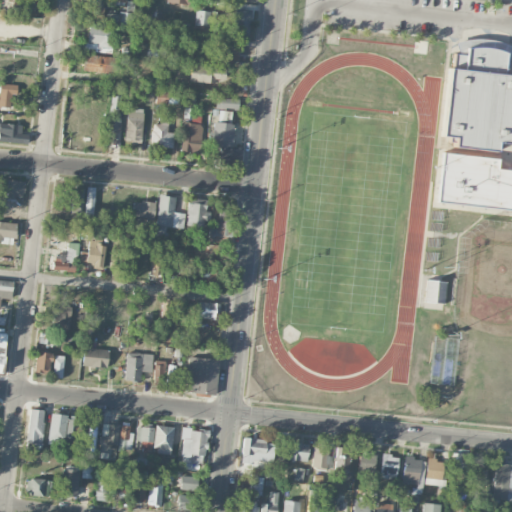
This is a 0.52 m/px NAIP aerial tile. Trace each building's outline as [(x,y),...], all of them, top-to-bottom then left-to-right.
[(104,7),(93,7),(92,21),(103,22),(104,7)] [(214,25),(215,11),(195,10),(194,24),(214,25)] [(250,10),(234,10),(233,34),(249,35),(250,10)] [(105,23),(123,23),(123,14),(106,13),(105,23)] [(113,27),(88,26),(87,49),(112,50),(113,27)] [(214,58),(226,59),(227,44),(214,43),(214,58)] [(440,136),(448,68),(452,68),(453,53),(465,54),(466,48),(474,46),(485,47),(497,49),(506,52),(505,59),(511,59),(511,143),(497,142),(496,150),(454,145),(455,137),(440,136)] [(158,49),(148,48),(147,56),(157,57),(158,49)] [(115,73),(116,57),(84,55),(83,72),(115,73)] [(226,69),(191,64),(189,79),(223,84),(226,69)] [(0,106),(10,108),(11,94),(16,94),(17,85),(0,83),(0,106)] [(168,91),(156,91),(156,102),(168,103),(168,91)] [(120,96),(111,95),(110,111),(118,112),(120,96)] [(194,97),(185,97),(184,118),(193,118),(194,97)] [(215,108),(239,109),(239,98),(216,97),(215,108)] [(144,109),(128,107),(123,140),(140,142),(144,109)] [(218,122),(231,122),(231,111),(219,110),(218,122)] [(167,122),(151,122),(151,147),(173,147),(173,132),(167,132),(167,122)] [(203,124),(184,122),(180,150),(198,153),(203,124)] [(218,166),(240,167),(241,148),(231,147),(232,123),(213,122),(212,147),(219,147),(218,166)] [(21,124),(0,123),(0,142),(27,143),(27,134),(21,134),(21,124)] [(107,144),(116,145),(117,123),(107,123),(107,144)] [(511,209),(435,201),(441,152),(498,158),(497,168),(511,169),(511,209)] [(23,199),(25,181),(8,179),(6,196),(23,199)] [(81,214),(84,186),(72,184),(69,213),(81,214)] [(93,217),(94,187),(86,187),(84,216),(93,217)] [(185,213),(173,212),(176,196),(159,194),(154,235),(165,237),(166,226),(183,228),(185,213)] [(155,203),(133,200),(132,217),(153,219),(155,203)] [(186,226),(206,227),(207,211),(206,211),(207,200),(187,200),(186,226)] [(208,228),(208,241),(228,242),(229,209),(217,208),(217,228),(208,228)] [(15,222),(0,221),(0,242),(14,243),(15,222)] [(54,253),(53,270),(75,272),(77,243),(67,242),(66,254),(54,253)] [(103,269),(105,243),(88,242),(86,263),(93,263),(93,268),(103,269)] [(216,261),(219,246),(195,242),(192,257),(216,261)] [(200,284),(215,284),(215,267),(200,268),(200,284)] [(0,298),(11,299),(12,280),(0,279),(0,298)] [(444,302),(445,281),(425,280),(424,302),(444,302)] [(161,319),(172,319),(172,300),(161,299),(161,319)] [(217,320),(219,304),(198,300),(195,316),(217,320)] [(45,306),(45,325),(70,326),(70,306),(45,306)] [(187,306),(176,306),(176,327),(186,327),(187,306)] [(107,349),(82,348),(82,367),(106,368),(107,349)] [(34,373),(50,373),(51,352),(35,352),(34,373)] [(124,381),(140,381),(140,371),(151,372),(152,354),(125,353),(124,381)] [(53,377),(62,378),(63,356),(54,355),(53,377)] [(217,359),(187,357),(186,392),(215,394),(217,359)] [(174,365),(165,365),(165,360),(153,361),(154,386),(175,385),(174,365)] [(27,446),(42,447),(43,410),(28,409),(27,446)] [(67,415),(51,413),(46,445),(63,447),(67,415)] [(75,415),(66,415),(66,437),(74,438),(75,415)] [(116,444),(118,424),(102,423),(101,443),(116,444)] [(118,449),(129,449),(131,425),(120,424),(118,449)] [(173,427),(155,425),(152,451),(170,453),(173,427)] [(153,427),(136,426),(135,441),(152,441),(153,427)] [(180,456),(189,457),(189,462),(203,464),(207,431),(184,428),(180,456)] [(95,429),(85,429),(84,449),(94,450),(95,429)] [(260,462),(261,453),(273,454),(274,441),(243,438),(241,461),(260,462)] [(289,459),(306,462),(308,444),(291,442),(289,459)] [(329,449),(314,446),(311,467),(326,469),(329,449)] [(333,469),(347,471),(351,449),(337,446),(333,469)] [(373,473),(376,455),(368,454),(368,450),(360,448),(357,471),(373,473)] [(467,469),(468,453),(450,453),(449,468),(467,469)] [(397,475),(398,455),(381,454),(380,474),(397,475)] [(423,484),(424,458),(403,458),(403,483),(423,484)] [(440,486),(443,460),(427,459),(424,484),(440,486)] [(93,478),(94,461),(82,460),(81,478),(93,478)] [(485,487),(486,460),(470,460),(469,487),(485,487)] [(511,465),(494,465),(493,500),(511,500),(511,465)] [(78,469),(61,469),(60,495),(77,496),(78,469)] [(95,501),(110,500),(110,474),(95,475),(95,501)] [(196,476),(180,476),(179,490),(196,490),(196,476)] [(262,477),(253,477),(252,496),(261,496),(262,477)] [(26,479),(26,495),(48,496),(48,479),(26,479)] [(160,505),(161,481),(148,480),(147,505),(160,505)] [(144,500),(145,483),(133,482),(132,500),(144,500)] [(317,511),(318,490),(308,490),(307,511),(317,511)] [(260,503),(259,511),(275,511),(277,491),(269,491),(268,504),(260,503)] [(177,509),(194,510),(195,495),(178,495),(177,509)] [(255,511),(257,501),(236,499),(234,511),(255,511)]
